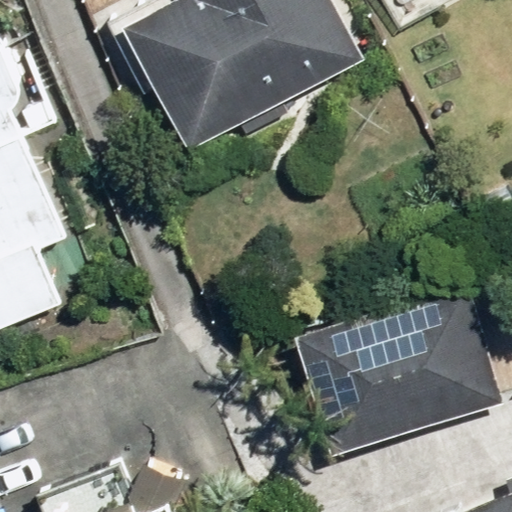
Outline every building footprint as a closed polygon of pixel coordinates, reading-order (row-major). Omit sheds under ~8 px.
[(151,0),(135,8),(198,134),(371,48),(347,0),(151,0)] [(0,319),(74,294),(53,235),(73,228),(37,126),(51,122),(13,14),(0,18),(0,319)] [(484,277),(312,317),(340,437),(511,397),(484,277)] [(67,511),(212,511),(199,469),(152,449),(138,489),(67,511)] [(511,511),(511,473),(463,492),(470,511),(511,511)]
